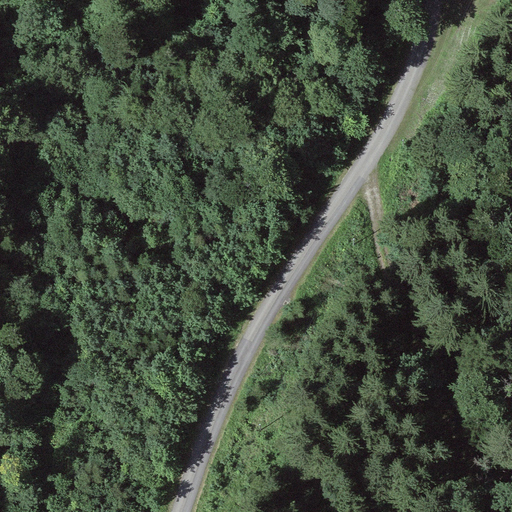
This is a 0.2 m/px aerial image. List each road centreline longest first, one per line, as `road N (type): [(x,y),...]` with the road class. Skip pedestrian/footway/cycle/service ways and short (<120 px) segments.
road 1 (track): [(184,511),(233,376),(390,115),(432,0)]
road 2 (track): [(374,138),(391,282),(491,511)]
